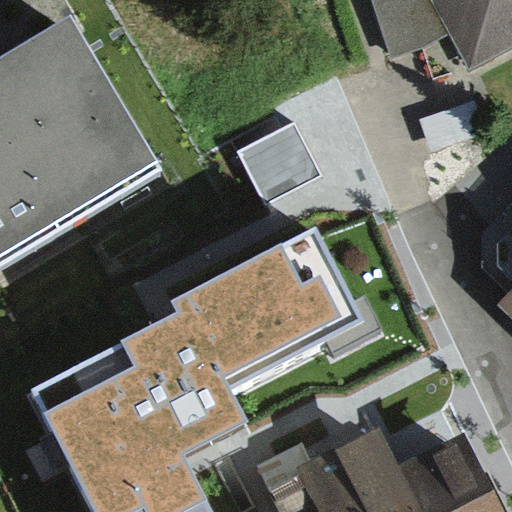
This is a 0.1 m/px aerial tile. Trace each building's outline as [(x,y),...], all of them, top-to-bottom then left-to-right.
[(424,47),(452,31),(434,0),(372,0),(392,57),(424,47)] [(511,0),(434,0),(452,31),(471,68),(511,46),(511,0)] [(0,267),(158,172),(67,21),(0,61),(0,267)] [(476,100),(421,121),(434,153),(488,132),(476,100)] [(297,123),(240,152),(267,204),(323,175),(297,123)] [(36,395),(96,511),(213,511),(189,463),(245,434),(226,397),(364,327),(317,235),(173,309),(180,321),(36,395)] [(511,285),(499,299),(511,312),(511,285)] [(503,511),(462,433),(396,468),(374,424),(351,436),(306,461),(300,450),(261,471),(282,511),(503,511)]
